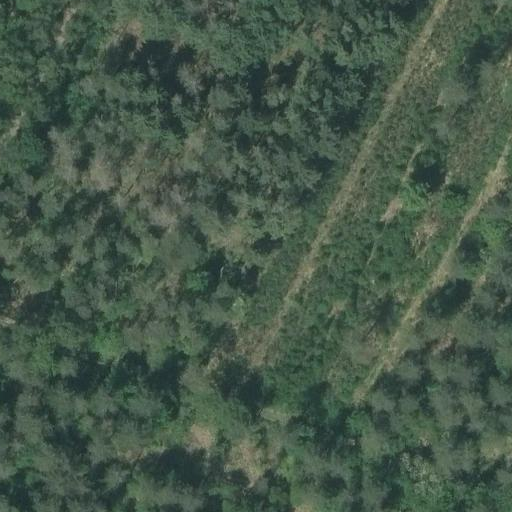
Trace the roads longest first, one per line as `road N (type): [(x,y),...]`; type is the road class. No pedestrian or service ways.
road 1 (track): [(0,336),(511,508)]
road 2 (track): [(82,0),(0,158)]
